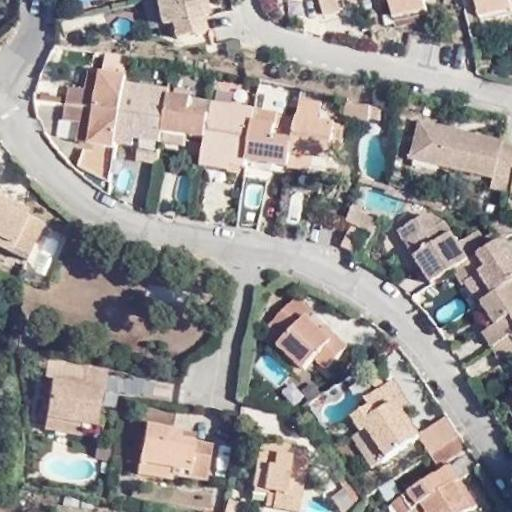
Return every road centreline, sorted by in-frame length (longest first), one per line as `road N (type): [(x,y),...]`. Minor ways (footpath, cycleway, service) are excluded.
road 1 (residential): [(511,484),(404,320),(360,284),(297,255),(253,248)]
road 2 (residential): [(253,248),(129,223),(84,200),(0,114)]
road 3 (residential): [(511,95),(282,38),(251,22),(245,0)]
road 4 (residential): [(185,391),(227,360),(253,248)]
